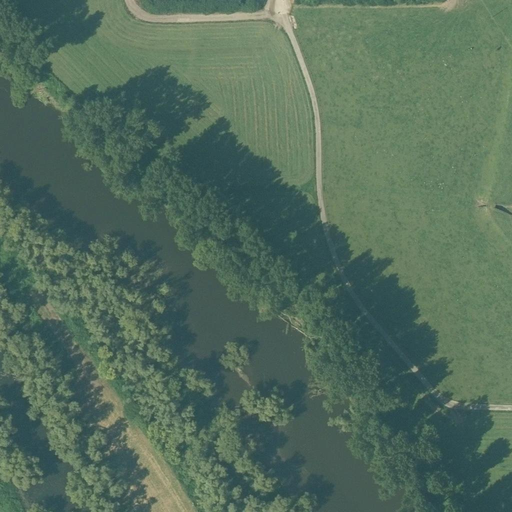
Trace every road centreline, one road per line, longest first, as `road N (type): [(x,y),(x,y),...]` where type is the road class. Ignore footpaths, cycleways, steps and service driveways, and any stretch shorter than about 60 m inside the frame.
road 1 (track): [(280,0),(315,111),(326,238),(355,300),(437,399),(511,410)]
road 2 (track): [(127,0),(145,18),(284,14)]
